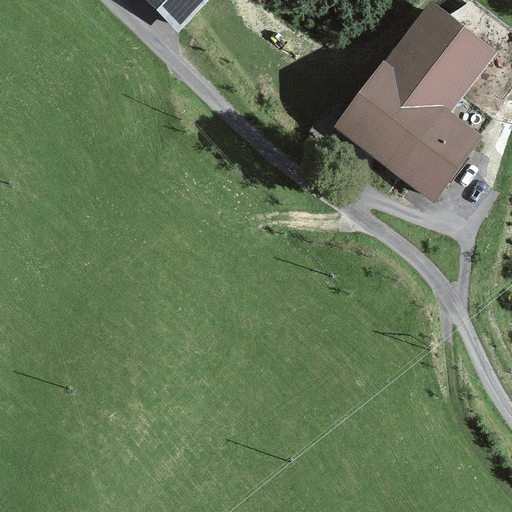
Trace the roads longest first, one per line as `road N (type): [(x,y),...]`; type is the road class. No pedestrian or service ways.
road 1 (unclassified): [(114,0),(334,196),(438,274),(511,412)]
road 2 (track): [(443,281),(460,409),(511,481)]
